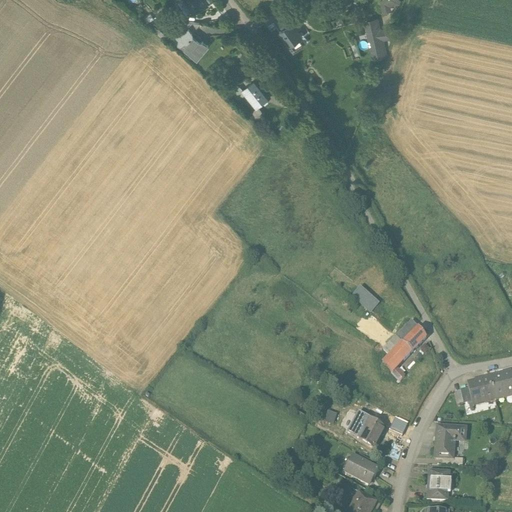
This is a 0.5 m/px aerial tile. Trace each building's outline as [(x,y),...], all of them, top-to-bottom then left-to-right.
[(200,0),(181,0),(183,3),(184,2),(194,18),(207,9),(200,0)] [(371,0),(372,0),(373,0),(378,0),(382,16),(392,14),(390,9),(400,6),(398,0),(371,0)] [(189,16),(182,5),(176,9),(183,19),(189,16)] [(378,21),(363,24),(371,64),(382,62),(385,55),(382,44),(389,43),(391,37),(390,29),(380,31),(378,21)] [(291,29),(287,23),(279,29),(283,35),(279,37),(292,57),(306,47),(300,38),(298,40),(295,35),(299,32),(295,26),(291,29)] [(199,47),(193,41),(193,38),(189,32),(179,40),(177,38),(174,43),(180,48),(181,47),(184,49),(182,51),(197,63),(208,50),(202,46),(199,47)] [(242,81),(236,74),(229,79),(234,87),(242,81)] [(267,104),(253,86),(242,95),(245,98),(257,112),(267,104)] [(358,284),(349,293),(368,312),(378,302),(358,284)] [(413,323),(398,338),(399,339),(402,343),(402,342),(403,343),(418,328),(413,323)] [(418,328),(403,343),(402,342),(402,343),(411,352),(425,338),(418,328)] [(398,346),(394,350),(403,360),(411,352),(402,343),(398,346)] [(394,350),(382,362),(391,372),(403,360),(394,350)] [(511,374),(511,373),(490,378),(495,401),(497,401),(496,397),(511,393),(511,374)] [(490,378),(468,384),(469,387),(472,400),(473,407),(475,406),(474,403),(493,399),(494,401),(495,401),(490,378)] [(469,387),(461,389),(464,402),(472,400),(469,387)] [(368,402),(365,408),(391,420),(394,413),(368,402)] [(338,417),(333,428),(342,432),(347,421),(338,417)] [(378,423),(370,418),(367,424),(370,426),(370,425),(375,428),(378,423)] [(375,428),(370,425),(370,426),(363,438),(374,445),(385,427),(378,423),(375,428)] [(465,429),(437,426),(435,457),(443,458),(452,458),(454,440),(464,441),(465,429)] [(377,468),(352,454),(344,470),(368,483),(372,475),(373,476),(377,468)] [(289,461),(283,471),(288,475),(295,464),(289,461)] [(449,472),(428,471),(426,499),(445,500),(446,480),(449,481),(449,472)] [(369,511),(376,501),(358,491),(360,492),(348,511),(369,511)]
